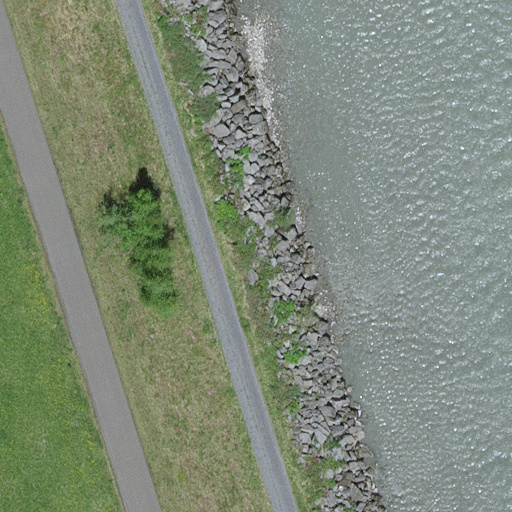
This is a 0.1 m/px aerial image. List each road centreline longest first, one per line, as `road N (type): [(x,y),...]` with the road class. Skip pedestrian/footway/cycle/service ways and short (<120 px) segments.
road 1 (track): [(282,511),(127,0)]
road 2 (track): [(0,47),(144,511)]
